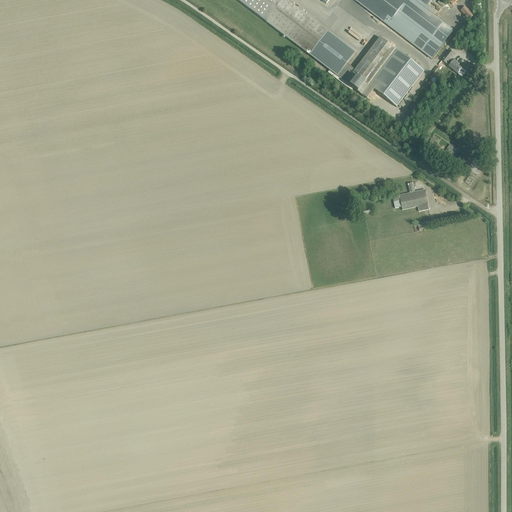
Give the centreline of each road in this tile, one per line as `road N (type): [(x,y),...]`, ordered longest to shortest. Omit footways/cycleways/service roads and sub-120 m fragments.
road 1 (track): [(500,257),(0,349)]
road 2 (unclassified): [(503,511),(499,211)]
road 3 (unclassified): [(499,211),(496,15),(503,0)]
